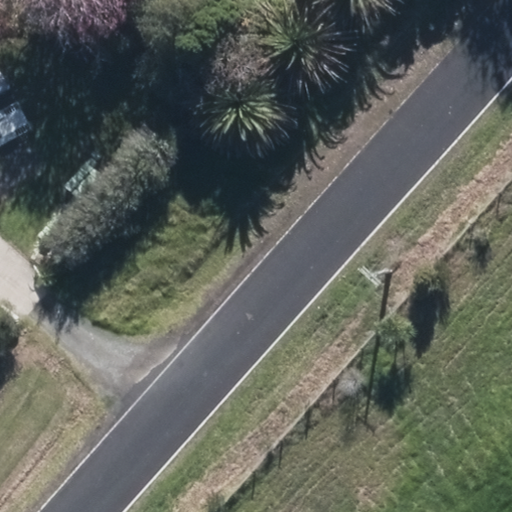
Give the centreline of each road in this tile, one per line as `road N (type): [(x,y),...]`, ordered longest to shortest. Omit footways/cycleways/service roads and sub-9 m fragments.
road 1 (residential): [(82,511),(511,35)]
road 2 (track): [(0,271),(170,412)]
